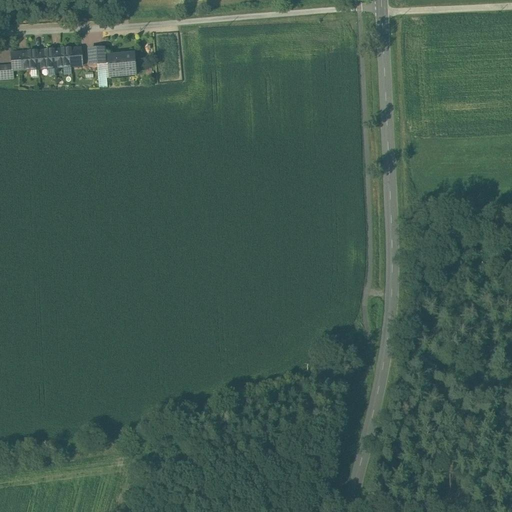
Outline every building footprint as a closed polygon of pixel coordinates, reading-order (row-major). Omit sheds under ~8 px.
[(12,66),(13,71),(82,66),(81,49),(11,54),(12,66)] [(104,49),(89,50),(90,66),(97,65),(105,65),(104,49)] [(125,58),(109,59),(108,57),(108,64),(109,78),(136,76),(134,55),(125,56),(125,58)] [(109,78),(108,64),(105,65),(97,65),(99,88),(107,87),(106,78),(109,78)] [(12,66),(0,66),(0,79),(14,79),(13,71),(12,66)]
